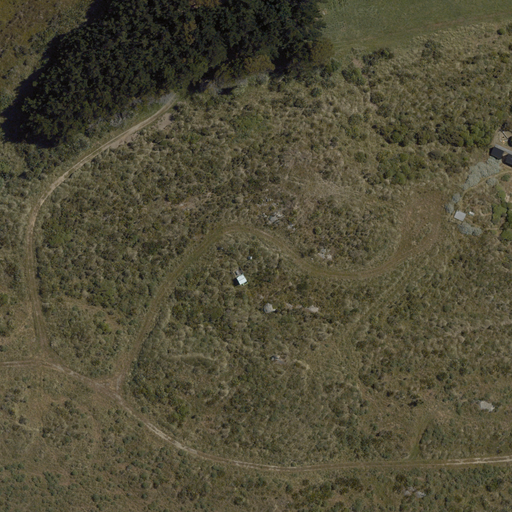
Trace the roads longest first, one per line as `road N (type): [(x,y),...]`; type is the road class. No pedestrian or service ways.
road 1 (unclassified): [(45,360),(27,248),(44,191),(167,105),(197,71),(316,40)]
road 2 (unclassified): [(110,391),(176,267),(206,241),(230,228),(252,231),(306,267),(353,276),(398,256),(422,217)]
road 3 (unclassified): [(511,460),(229,464),(180,447),(110,391)]
